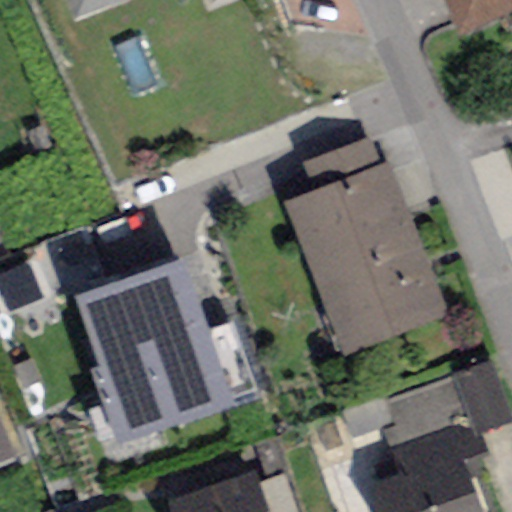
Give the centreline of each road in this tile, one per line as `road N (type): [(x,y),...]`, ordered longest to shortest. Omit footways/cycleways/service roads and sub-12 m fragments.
road 1 (residential): [(372,0),(444,152),(511,354)]
road 2 (unknown): [(417,96),(203,191),(188,218),(191,249)]
